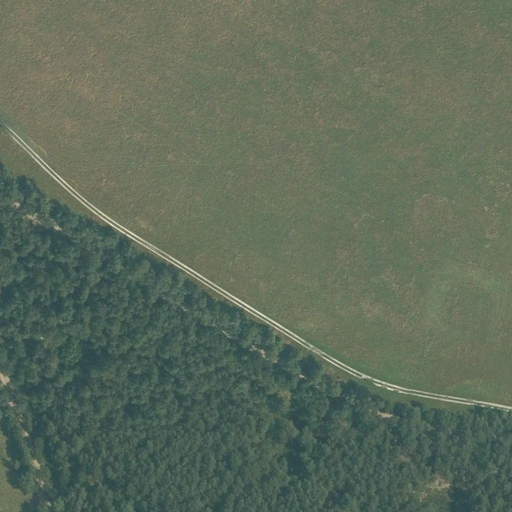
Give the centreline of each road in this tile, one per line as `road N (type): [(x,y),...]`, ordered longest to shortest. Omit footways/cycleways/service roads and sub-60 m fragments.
road 1 (track): [(0,123),(112,223),(362,376),(511,410)]
road 2 (track): [(0,192),(364,412),(511,438)]
road 3 (track): [(45,511),(0,380)]
